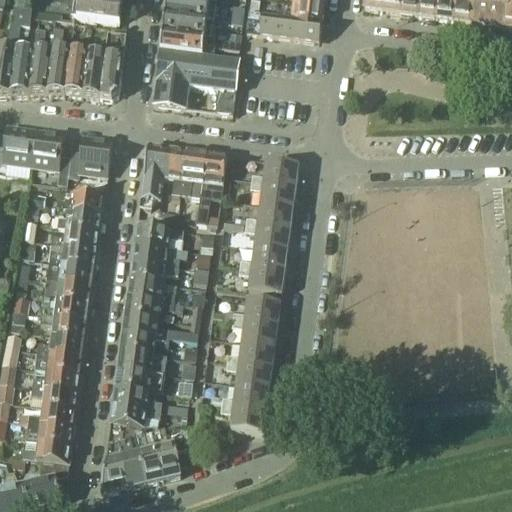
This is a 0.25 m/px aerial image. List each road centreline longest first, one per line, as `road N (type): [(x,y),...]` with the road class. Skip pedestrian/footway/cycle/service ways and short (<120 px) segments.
road 1 (residential): [(148,511),(284,455),(326,161)]
road 2 (residential): [(133,135),(82,511)]
road 3 (residential): [(326,161),(133,135)]
road 4 (residential): [(326,161),(367,168),(511,163)]
road 5 (residential): [(511,61),(339,38)]
road 6 (residential): [(150,0),(133,135)]
road 7 (residential): [(133,135),(0,112)]
road 8 (residential): [(339,38),(326,161)]
